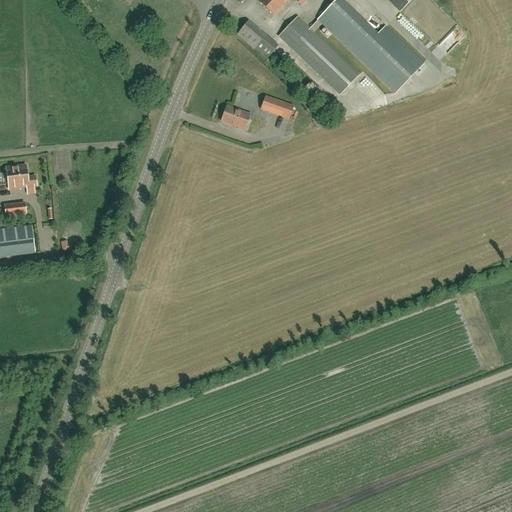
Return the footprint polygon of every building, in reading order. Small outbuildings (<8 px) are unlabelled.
[(260,0),(259,2),(273,15),(286,0),(260,0)] [(322,23),(357,57),(395,93),(422,65),(383,28),(377,35),(340,0),(336,0),(318,20),(322,23)] [(387,0),(402,14),(415,0),(387,0)] [(360,10),(379,28),(383,24),(364,6),(360,10)] [(322,23),(318,20),(310,29),(297,17),(279,36),(340,95),(359,75),(313,32),(322,23)] [(237,35),(267,60),(277,47),(266,37),(248,22),(237,35)] [(271,87),(273,81),(242,69),(240,75),(259,83),(257,87),(265,91),(268,85),(271,87)] [(289,120),(293,107),(265,97),(260,110),(289,120)] [(244,130),(250,115),(240,111),(239,112),(226,107),(221,121),(234,126),(234,127),(244,130)] [(25,166),(6,169),(9,190),(36,186),(35,177),(27,178),(25,166)] [(13,205),(14,215),(26,213),(24,203),(13,205)] [(0,257),(34,253),(31,227),(0,230),(0,257)]
